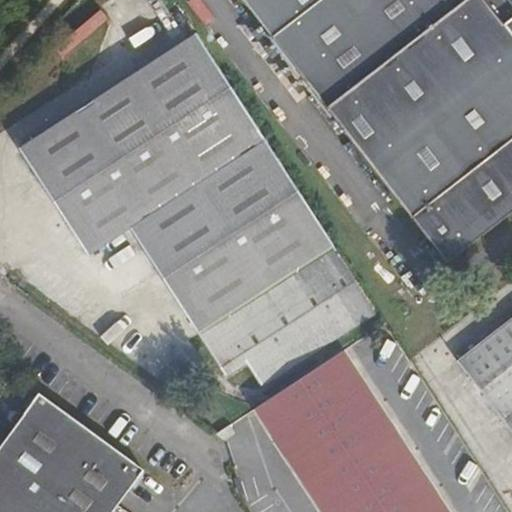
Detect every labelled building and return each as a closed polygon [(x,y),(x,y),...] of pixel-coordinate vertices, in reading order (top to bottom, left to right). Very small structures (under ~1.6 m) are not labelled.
[(242,0),(326,108),(464,0),(242,0)] [(511,0),(464,0),(326,108),(447,264),(511,212),(511,0)] [(196,33),(18,149),(88,257),(131,230),(226,376),(247,363),(262,386),(375,313),(334,251),(336,250),(332,244),(196,33)] [(511,317),(456,361),(511,432),(511,317)] [(324,511),(449,511),(344,350),(256,407),(324,511)] [(39,393),(0,446),(0,511),(113,511),(144,470),(39,393)] [(231,424),(217,432),(226,439),(236,431),(231,424)]
